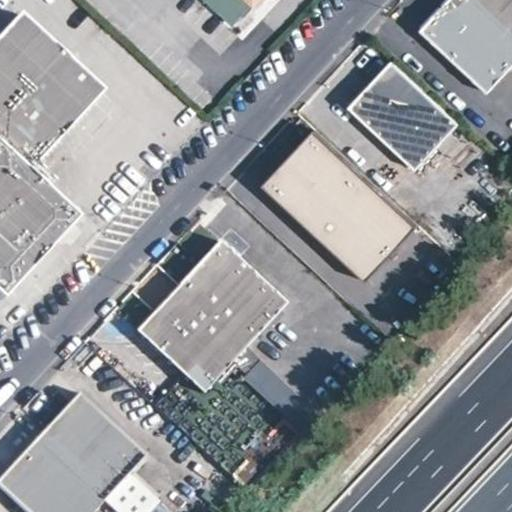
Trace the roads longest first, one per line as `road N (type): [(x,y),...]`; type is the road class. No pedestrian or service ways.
road 1 (residential): [(0,392),(363,0)]
road 2 (motorway): [(511,380),(386,511)]
